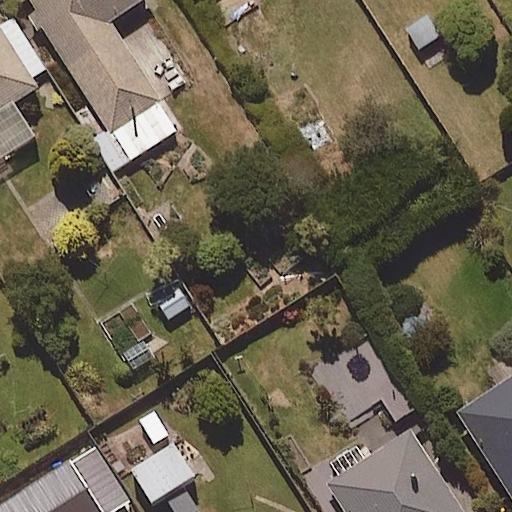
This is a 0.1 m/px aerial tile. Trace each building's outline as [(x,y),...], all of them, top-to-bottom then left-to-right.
[(146,1),(145,0),(24,0),(104,132),(93,139),(113,172),(177,133),(110,23),(146,1)] [(38,90),(0,33),(0,162),(34,140),(12,107),(38,90)] [(401,388),(371,342),(320,374),(350,421),(401,388)] [(511,377),(455,413),(511,503),(511,377)] [(461,511),(405,428),(341,471),(337,464),(316,478),(339,511),(461,511)] [(95,444),(0,501),(0,511),(125,511),(134,507),(95,444)] [(161,499),(169,511),(198,511),(182,486),(192,480),(172,447),(130,473),(151,506),(161,499)]
